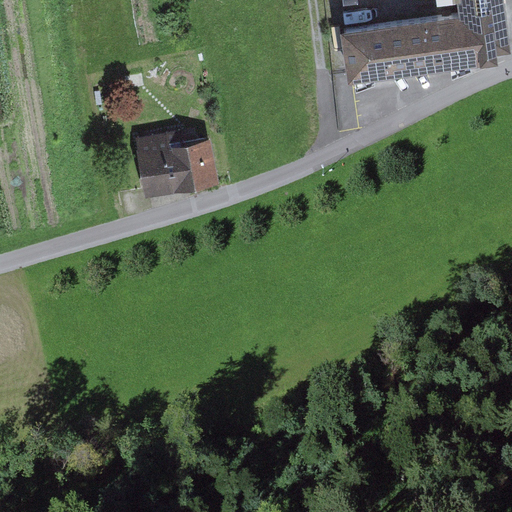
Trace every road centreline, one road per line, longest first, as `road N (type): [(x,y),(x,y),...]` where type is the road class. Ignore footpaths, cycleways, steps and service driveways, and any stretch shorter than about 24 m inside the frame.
road 1 (residential): [(511,83),(190,212),(0,266)]
road 2 (track): [(334,159),(314,0)]
